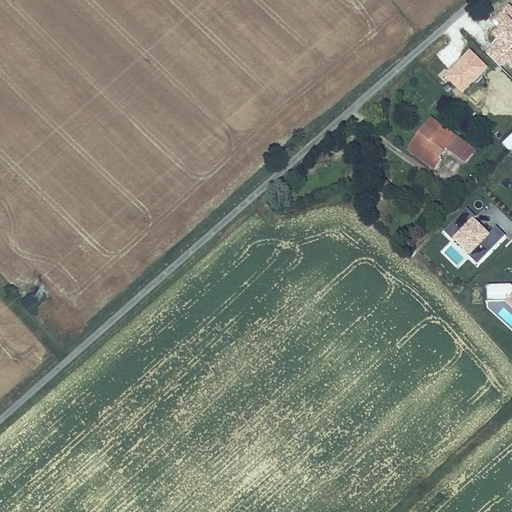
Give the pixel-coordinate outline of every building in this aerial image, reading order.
[(497,40),(486,53),(500,67),(505,61),(510,65),(511,63),(511,25),(510,24),(496,39),(497,40)] [(446,150),(460,159),(469,147),(429,118),(407,150),(436,170),(441,163),(438,161),(446,150)] [(475,151),(469,147),(460,159),(466,164),(475,151)] [(477,267),(506,237),(496,228),(489,235),(474,221),(476,219),(466,209),(442,235),(451,244),(453,242),(468,257),(467,258),(477,267)] [(485,285),(486,302),(504,301),(511,309),(511,287),(508,285),(485,285)] [(39,309),(49,299),(37,286),(27,296),(39,309)] [(511,310),(504,303),(495,313),(511,329),(511,310)]
